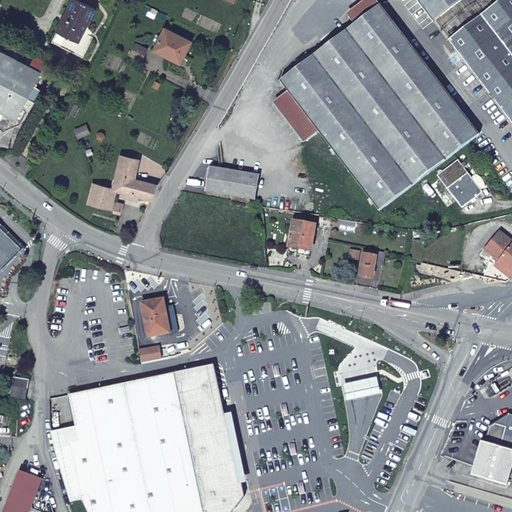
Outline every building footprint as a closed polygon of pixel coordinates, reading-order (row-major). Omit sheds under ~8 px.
[(75,0),(74,0),(54,42),(84,57),(94,37),(85,32),(96,11),(75,0)] [(356,25),(382,5),(377,0),(366,0),(349,14),(356,25)] [(418,0),(435,21),(462,0),(418,0)] [(511,0),(502,0),(450,40),(511,121),(511,0)] [(381,212),(481,135),(382,5),(356,25),(283,82),(290,92),(321,132),(381,212)] [(187,55),(193,42),(167,29),(157,50),(179,61),(183,54),(187,55)] [(144,61),(150,50),(139,44),(133,55),(144,61)] [(47,61),(37,56),(32,66),(0,49),(0,111),(18,121),(43,72),(42,71),(47,61)] [(306,143),(321,132),(290,92),(276,103),(306,143)] [(124,156),(119,175),(136,179),(141,160),(124,156)] [(439,176),(450,189),(471,173),(467,168),(470,166),(467,162),(464,164),(460,160),(439,176)] [(261,174),(212,166),(207,190),(257,199),(261,174)] [(471,173),(450,189),(464,208),(485,192),(471,173)] [(96,185),(93,197),(91,204),(125,212),(127,205),(116,202),(118,191),(154,200),(159,185),(136,179),(119,175),(115,189),(96,185)] [(298,254),(311,257),(317,225),(316,225),(318,218),(298,214),(297,221),(295,221),(291,245),(299,247),(298,254)] [(0,271),(0,272),(23,249),(0,226),(0,271)] [(511,239),(501,231),(487,248),(500,258),(511,267),(511,239)] [(384,265),(387,253),(368,249),(367,254),(365,254),(361,274),(375,277),(377,264),(384,265)] [(511,274),(511,267),(500,258),(496,263),(511,276),(511,274)] [(143,303),(150,338),(172,334),(165,299),(143,303)] [(141,348),(143,363),(163,358),(160,345),(141,348)] [(216,363),(178,371),(146,378),(71,395),(79,430),(82,442),(71,444),(71,446),(58,449),(71,502),(83,500),(88,511),(233,511),(248,495),(230,415),(228,415),(216,363)] [(344,376),(339,379),(344,393),(351,390),(375,381),(369,366),(344,376)] [(15,385),(28,387),(30,380),(16,378),(15,385)] [(27,398),(28,387),(15,385),(13,396),(27,398)] [(511,414),(508,426),(497,423),(491,426),(486,442),(502,446),(503,445),(511,447),(511,414)] [(82,442),(79,430),(65,433),(55,435),(58,449),(71,446),(71,444),(82,442)] [(486,442),(482,441),(471,475),(482,478),(477,470),(486,442)] [(508,486),(511,471),(511,449),(502,446),(486,442),(477,470),(482,478),(508,486)] [(19,471),(3,511),(30,511),(43,479),(19,471)]
